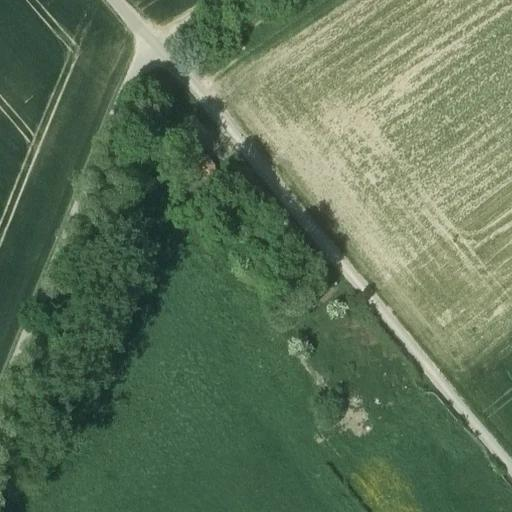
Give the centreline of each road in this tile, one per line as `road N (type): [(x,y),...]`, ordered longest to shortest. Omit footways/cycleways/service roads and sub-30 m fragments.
road 1 (track): [(511,475),(195,93),(148,48),(222,0)]
road 2 (track): [(104,0),(148,48),(0,393)]
road 3 (track): [(195,93),(319,0)]
